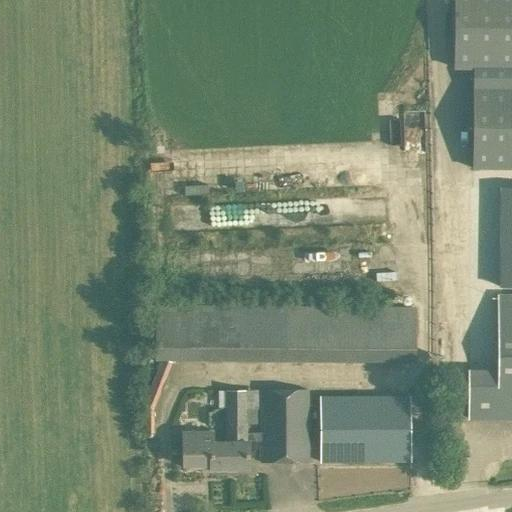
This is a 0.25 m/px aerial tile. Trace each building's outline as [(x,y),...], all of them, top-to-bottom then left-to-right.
[(511,0),(454,0),(454,68),(511,68),(511,0)] [(511,168),(511,88),(474,88),(473,168),(511,168)] [(511,296),(498,296),(498,373),(467,372),(467,418),(497,418),(511,418),(511,296)] [(153,408),(172,360),(415,362),(415,306),(155,304),(155,360),(160,360),(158,364),(152,362),(143,386),(149,388),(142,404),(153,408)] [(308,461),(308,390),(260,391),(260,432),(247,432),(247,423),(257,423),(257,409),(258,409),(258,391),(217,391),(217,407),(226,407),(226,441),(212,441),(210,467),(210,470),(248,471),(248,441),(260,440),(260,461),(308,461)] [(320,462),(410,461),(409,398),(320,398),(320,462)] [(154,433),(153,409),(144,409),(144,433),(154,433)] [(183,433),(183,467),(210,467),(212,441),(212,433),(183,433)]
